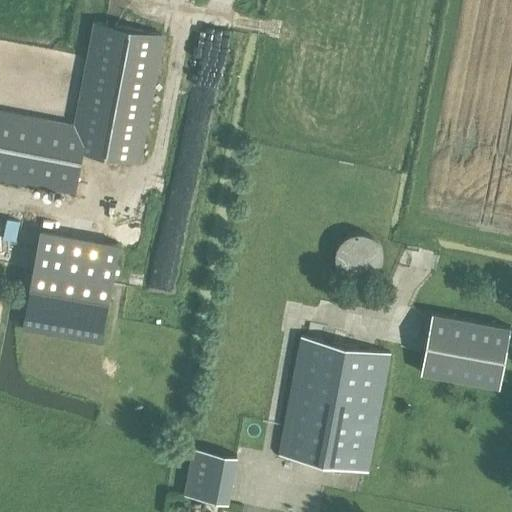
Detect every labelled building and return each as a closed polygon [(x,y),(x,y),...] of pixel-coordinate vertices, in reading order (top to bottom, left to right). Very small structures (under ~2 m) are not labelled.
[(0,176),(77,191),(84,151),(141,161),(165,34),(93,20),(74,121),(0,106),(0,176)] [(4,237),(15,239),(19,219),(8,217),(4,237)] [(40,228),(22,327),(102,342),(120,243),(40,228)] [(381,259),(382,256),(381,250),(380,247),(376,241),(372,237),(368,235),(360,232),(353,233),(348,235),(343,238),(340,241),(337,246),(336,250),(335,255),(335,259),(336,264),(338,268),(341,272),(345,275),(348,277),(357,279),(361,279),(367,278),(371,275),(375,273),(378,269),(380,265),(381,259)] [(511,326),(433,311),(422,370),(500,385),(511,326)] [(280,452),(369,469),(391,350),(302,334),(280,452)] [(236,457),(198,451),(190,495),(229,502),(236,457)]
